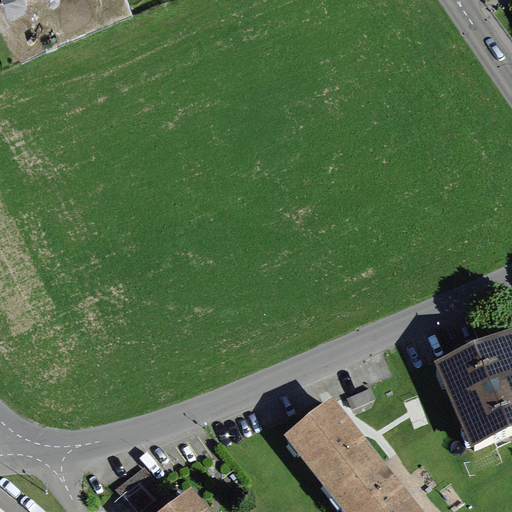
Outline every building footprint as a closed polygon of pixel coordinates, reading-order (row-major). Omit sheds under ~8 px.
[(0,293),(19,334),(64,314),(0,177),(0,293)] [(433,367),(471,454),(511,435),(511,333),(511,332),(433,367)] [(352,406),(370,397),(366,388),(347,397),(352,406)] [(285,441),(340,511),(418,511),(334,403),(285,441)] [(144,468),(117,491),(134,511),(170,511),(177,507),(144,468)] [(170,511),(207,511),(193,494),(177,507),(170,511)]
